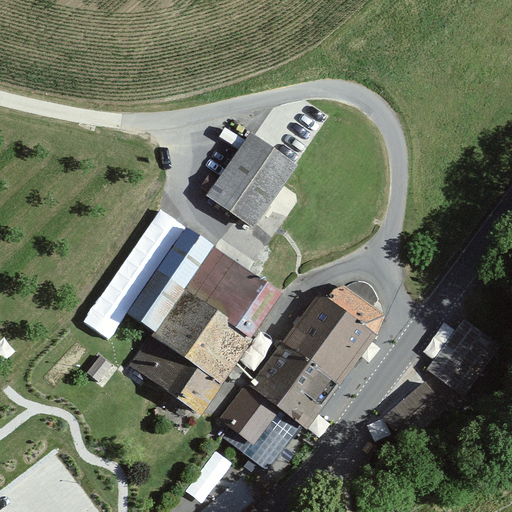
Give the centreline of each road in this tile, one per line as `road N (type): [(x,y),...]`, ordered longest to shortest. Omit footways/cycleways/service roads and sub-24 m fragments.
road 1 (unclassified): [(0,101),(109,122),(179,123),(295,94),(359,96),(391,122),(399,144),(393,284),(424,328)]
road 2 (tertiary): [(271,511),(424,328)]
road 3 (tertiary): [(424,328),(511,211)]
